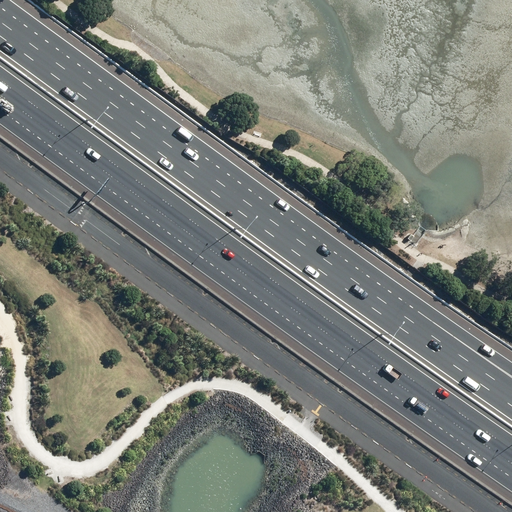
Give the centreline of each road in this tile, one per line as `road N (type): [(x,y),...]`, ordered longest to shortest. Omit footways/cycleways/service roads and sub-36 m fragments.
road 1 (motorway): [(511,448),(0,79)]
road 2 (unclassified): [(485,511),(0,158)]
road 3 (motorway): [(0,35),(291,249)]
road 4 (motorway): [(291,249),(511,405)]
road 5 (motorway): [(291,249),(423,308),(511,369)]
